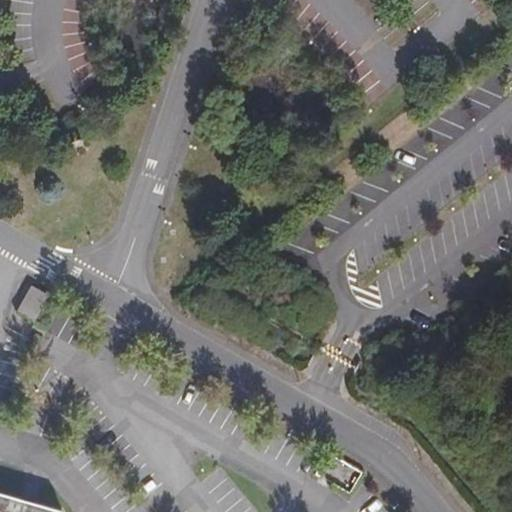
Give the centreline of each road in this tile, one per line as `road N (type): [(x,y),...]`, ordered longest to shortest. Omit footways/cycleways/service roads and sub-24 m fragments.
road 1 (unclassified): [(127,304),(384,458),(429,511)]
road 2 (residential): [(127,304),(217,0)]
road 3 (unclassified): [(0,240),(127,304)]
